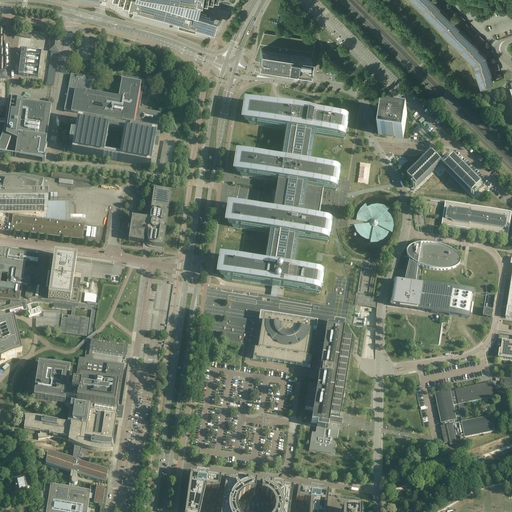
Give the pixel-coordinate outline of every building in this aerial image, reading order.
[(107,0),(106,8),(124,16),(212,40),(216,38),(231,0),(107,0)] [(431,17),(439,8),(440,6),(435,2),(432,0),(415,0),(424,9),(423,10),(431,17)] [(454,22),(439,8),(431,17),(443,29),(443,30),(450,37),(458,28),(459,26),(454,22)] [(458,28),(450,37),(462,49),(462,50),(469,57),(477,48),(478,46),(474,42),(473,42),(458,28)] [(31,39),(32,32),(12,29),(11,37),(12,37),(12,36),(31,39)] [(264,32),(255,59),(256,60),(257,60),(258,61),(259,61),(259,62),(269,63),(278,65),(292,67),(298,68),(310,69),(310,70),(313,56),(312,56),(314,40),(301,38),(289,36),(276,34),(264,32)] [(54,86),(61,36),(52,34),(50,51),(51,51),(47,85),(54,86)] [(485,56),(477,48),(469,57),(475,62),(476,67),(475,68),(481,86),(485,85),(489,84),(489,83),(493,82),(490,73),(492,73),(489,66),(487,62),(485,56)] [(18,75),(38,78),(41,53),(22,51),(18,75)] [(490,65),(492,72),(500,70),(498,63),(490,65)] [(335,81),(335,78),(335,77),(337,67),(326,66),(325,74),(332,75),(331,80),(335,81)] [(71,75),(64,112),(158,129),(161,114),(139,110),(144,81),(122,77),(118,99),(90,94),(93,79),(71,75)] [(23,102),(17,102),(18,101),(9,100),(5,119),(5,122),(4,132),(0,142),(0,154),(5,156),(11,140),(17,142),(15,156),(15,157),(19,158),(33,160),(38,161),(42,162),(42,161),(44,161),(45,161),(46,157),(44,157),(45,149),(46,149),(47,149),(47,148),(47,147),(46,147),(46,146),(45,146),(50,113),(51,106),(23,102)] [(293,269),(298,238),(326,243),(326,242),(328,242),(329,235),(327,235),(327,233),(328,231),(329,231),(331,223),(329,223),(318,221),(320,206),(323,189),(334,191),(336,191),(337,183),(335,183),(336,181),(336,179),(338,179),(338,178),(339,172),(337,171),(337,170),(310,166),(315,135),(342,139),(344,139),(345,132),(344,131),(344,129),(344,127),(346,127),(347,120),(345,120),(345,119),(310,114),(304,113),(298,112),(253,105),(251,114),(249,125),(285,130),(280,161),(245,156),(243,166),(241,176),(277,182),(274,198),(272,214),(236,208),(235,218),(233,228),(269,234),(264,265),(228,259),(227,269),(225,280),(272,287),(275,288),(284,289),(318,294),(319,294),(321,287),(319,287),(319,285),(320,282),(321,283),(322,275),(321,275),(321,274),(293,269)] [(390,136),(395,137),(403,138),(407,113),(391,111),(382,110),(378,135),(390,136)] [(70,134),(69,144),(73,145),(72,147),(72,150),(71,153),(129,164),(150,168),(151,166),(155,145),(158,145),(159,140),(155,140),(157,134),(125,128),(109,126),(109,125),(101,124),(77,120),(77,122),(76,125),(76,126),(75,135),(70,134)] [(419,126),(414,131),(417,134),(417,133),(422,129),(420,126),(419,126)] [(422,129),(417,133),(428,144),(433,139),(422,129)] [(175,143),(163,141),(159,165),(171,167),(175,143)] [(432,154),(408,178),(413,183),(416,187),(441,163),(432,154)] [(448,163),(445,166),(472,194),(481,186),(453,158),(448,163)] [(356,161),(354,181),(374,184),(377,163),(356,161)] [(52,172),(51,177),(51,178),(59,179),(58,183),(72,185),(73,181),(92,184),(93,178),(51,172),(52,172)] [(6,231),(82,241),(84,231),(84,227),(85,226),(74,224),(65,223),(65,204),(74,204),(74,198),(50,198),(50,203),(47,203),(47,202),(42,202),(40,202),(40,201),(43,193),(41,192),(41,182),(0,182),(0,214),(8,215),(6,231)] [(150,224),(132,221),(129,244),(144,247),(145,242),(146,242),(147,242),(147,243),(147,244),(147,245),(147,246),(148,246),(148,247),(149,247),(149,248),(150,248),(151,249),(152,249),(161,251),(164,251),(166,233),(165,233),(165,231),(167,231),(169,218),(172,195),(154,193),(150,224)] [(464,207),(456,205),(445,204),(445,206),(442,228),(445,228),(508,238),(511,221),(511,214),(469,207),(464,207)] [(356,215),(355,221),(352,228),(354,233),(359,238),(365,241),(369,242),(368,245),(377,244),(382,242),(387,237),(389,234),(391,235),(393,228),(392,221),(390,215),(387,212),(389,210),(383,206),(377,205),(371,206),(366,209),(364,205),(359,210),(356,215)] [(87,227),(87,228),(84,227),(84,231),(87,231),(86,237),(90,238),(91,232),(92,232),(91,238),(95,238),(96,229),(92,228),(92,231),(91,230),(91,228),(87,227)] [(397,291),(395,306),(400,307),(406,308),(408,308),(420,310),(432,312),(432,313),(442,315),(448,316),(449,316),(452,317),(453,317),(461,318),(468,319),(469,319),(469,317),(469,314),(469,313),(472,294),(473,294),(474,290),(454,288),(446,287),(434,285),(434,286),(436,286),(435,288),(415,285),(419,266),(423,268),(428,269),(434,270),(441,271),(449,270),(450,270),(451,269),(452,269),(453,268),(455,268),(456,267),(455,267),(456,265),(456,262),(457,255),(458,254),(457,253),(456,252),(455,251),(453,251),(452,250),(451,249),(448,248),(445,247),(441,246),(438,245),(435,244),(431,244),(429,244),(427,244),(425,244),(423,244),(420,245),(418,245),(417,245),(416,245),(415,246),(414,246),(413,247),(412,247),(411,248),(410,248),(410,249),(409,249),(409,250),(408,250),(408,251),(408,252),(407,252),(407,253),(407,254),(407,255),(407,256),(408,256),(408,257),(407,257),(407,258),(405,271),(405,272),(405,273),(405,275),(404,275),(404,276),(404,277),(404,278),(405,278),(406,279),(405,284),(402,283),(399,283),(397,291)] [(11,250),(11,249),(0,247),(0,300),(10,302),(19,303),(22,284),(27,285),(25,299),(28,301),(35,298),(37,286),(27,284),(27,283),(27,282),(26,281),(26,280),(25,280),(24,279),(23,279),(25,262),(28,262),(28,263),(38,265),(39,254),(27,253),(11,250)] [(41,299),(77,304),(82,274),(74,273),(76,261),(76,259),(54,256),(54,257),(52,270),(45,269),(41,297),(41,299)] [(355,305),(356,305),(361,306),(377,309),(377,305),(378,299),(373,298),(371,298),(372,295),(376,269),(362,267),(358,293),(357,296),(356,296),(355,305)] [(0,311),(3,311),(22,307),(26,306),(29,311),(32,310),(30,304),(34,303),(39,303),(47,304),(52,304),(52,308),(72,311),(71,317),(74,317),(76,308),(85,309),(84,310),(91,311),(85,359),(91,360),(92,353),(89,352),(91,341),(96,307),(77,304),(41,299),(41,297),(35,298),(28,301),(25,299),(27,285),(22,284),(19,303),(10,302),(10,305),(3,307),(0,306),(0,311)] [(87,303),(87,304),(95,305),(95,306),(97,307),(97,304),(96,304),(97,295),(85,294),(84,302),(87,303)] [(26,306),(22,307),(22,308),(10,311),(10,314),(27,310),(26,306)] [(29,311),(27,312),(29,318),(41,313),(39,307),(32,310),(29,311)] [(483,314),(483,317),(492,318),(493,311),(484,309),(483,314)] [(258,347),(255,347),(253,360),(310,369),(311,359),(308,358),(313,330),(316,331),(318,321),(275,315),(275,316),(273,315),(260,313),(259,315),(259,316),(258,316),(258,317),(257,317),(258,318),(258,319),(259,319),(258,322),(262,322),(258,347)] [(68,319),(62,318),(59,334),(86,338),(89,319),(74,317),(71,317),(68,316),(68,319)] [(353,326),(366,328),(366,327),(367,325),(368,320),(354,318),(353,326)] [(423,323),(420,346),(421,346),(421,348),(423,348),(423,347),(424,347),(425,344),(430,345),(439,346),(439,345),(442,323),(433,322),(424,320),(423,323)] [(0,364),(1,364),(2,363),(3,362),(5,362),(6,361),(7,361),(9,360),(10,360),(11,359),(13,359),(14,358),(15,358),(17,357),(22,356),(19,345),(18,338),(14,321),(11,321),(8,322),(6,323),(3,324),(1,324),(0,324),(0,364)] [(329,423),(342,425),(342,422),(343,419),(330,417),(330,415),(330,414),(340,416),(341,411),(350,352),(353,337),(343,336),(344,330),(344,329),(343,329),(344,325),(339,324),(333,323),(332,328),(326,328),(318,377),(318,382),(317,388),(309,387),(305,411),(313,412),(312,418),(312,420),(311,424),(316,425),(315,433),(312,433),(309,451),(334,455),(336,442),(338,429),(339,428),(328,426),(328,425),(329,425),(329,423)] [(501,350),(500,350),(498,358),(511,360),(511,336),(499,335),(498,345),(502,345),(501,350)] [(128,346),(91,341),(89,352),(92,353),(125,358),(126,358),(128,346)] [(125,358),(92,353),(91,360),(124,365),(125,358)] [(69,443),(74,445),(82,449),(87,450),(92,451),(97,452),(102,452),(107,452),(113,452),(112,446),(111,446),(112,444),(115,428),(117,413),(119,413),(120,411),(120,409),(118,409),(124,365),(91,360),(85,359),(79,358),(78,362),(75,385),(73,384),(72,388),(68,388),(69,377),(70,368),(49,365),(49,366),(38,364),(37,375),(35,374),(32,389),(35,389),(34,398),(48,400),(48,401),(65,403),(65,399),(73,400),(69,423),(68,422),(67,423),(68,423),(68,424),(54,422),(52,422),(53,421),(49,420),(48,420),(47,420),(44,419),(39,418),(36,418),(32,417),(29,417),(26,417),(25,417),(25,420),(25,422),(24,421),(23,421),(23,422),(23,423),(23,424),(24,424),(25,424),(24,427),(24,430),(40,432),(40,435),(38,435),(39,440),(38,440),(39,440),(40,449),(39,449),(43,449),(45,449),(46,449),(49,448),(52,448),(50,439),(55,438),(57,439),(60,439),(62,440),(64,440),(69,443)] [(511,380),(505,379),(505,380),(501,379),(500,386),(504,386),(504,387),(511,388),(511,389),(511,380)] [(465,438),(495,432),(493,424),(491,417),(465,422),(462,404),(495,398),(492,382),(455,390),(455,391),(450,392),(450,391),(435,394),(436,399),(441,424),(443,424),(443,427),(441,427),(444,442),(445,444),(450,443),(451,445),(457,444),(456,441),(462,440),(461,438),(465,438)] [(82,449),(74,445),(73,460),(77,461),(82,449)] [(77,474),(96,480),(106,483),(108,470),(77,461),(73,460),(48,452),(46,465),(71,472),(69,488),(50,485),(46,511),(87,511),(88,506),(91,491),(72,488),(73,486),(74,486),(75,486),(76,486),(76,485),(77,485),(77,484),(77,483),(77,482),(77,481),(76,481),(76,480),(75,480),(77,474)] [(190,475),(184,511),(359,511),(360,498),(342,495),(328,494),(327,493),(322,493),(322,491),(310,489),(310,491),(298,489),(293,489),(283,487),(282,487),(282,486),(281,486),(281,485),(280,485),(279,485),(278,484),(277,484),(276,484),(275,484),(274,485),(273,485),(272,485),(271,486),(262,485),(256,484),(246,482),(245,481),(244,481),(244,480),(243,480),(242,480),(242,479),(241,479),(240,479),(239,479),(238,479),(238,480),(237,480),(236,480),(235,481),(228,480),(226,480),(221,479),(208,477),(208,475),(200,474),(196,474),(196,475),(190,475)] [(25,480),(25,477),(14,480),(15,485),(16,487),(16,490),(17,495),(28,492),(27,489),(30,489),(28,480),(25,480)] [(96,486),(96,490),(94,503),(96,503),(102,504),(103,505),(105,488),(96,486)]
